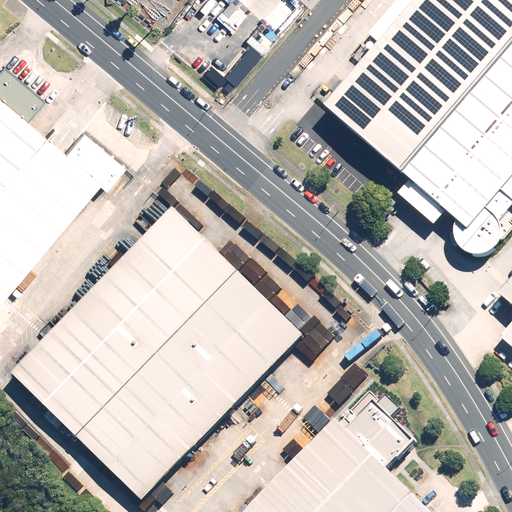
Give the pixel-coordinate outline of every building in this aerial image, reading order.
[(511,0),(419,0),(324,110),(403,177),(511,51),(511,0)] [(511,51),(403,177),(457,224),(455,233),(456,241),(460,250),(466,255),(475,257),(483,258),(493,254),(500,246),(502,240),(505,240),(511,231),(511,51)] [(0,192),(44,140),(22,121),(41,99),(2,67),(0,68),(0,192)] [(0,302),(99,184),(105,188),(122,167),(83,134),(64,156),(44,140),(0,192),(0,302)] [(14,378),(143,502),(305,334),(176,210),(14,378)] [(91,213),(74,234),(82,240),(99,220),(91,213)] [(56,250),(41,268),(49,275),(64,257),(56,250)] [(511,283),(502,295),(511,304),(511,327),(502,339),(511,346),(511,283)] [(25,292),(11,307),(18,314),(32,298),(25,292)] [(340,423),(387,469),(409,446),(416,439),(392,415),(401,407),(387,393),(378,402),(369,393),(340,423)] [(247,511),(397,511),(414,495),(387,469),(340,423),(337,421),(247,511)] [(297,432),(273,457),(286,470),(311,445),(297,432)] [(430,511),(414,495),(397,511),(430,511)]
